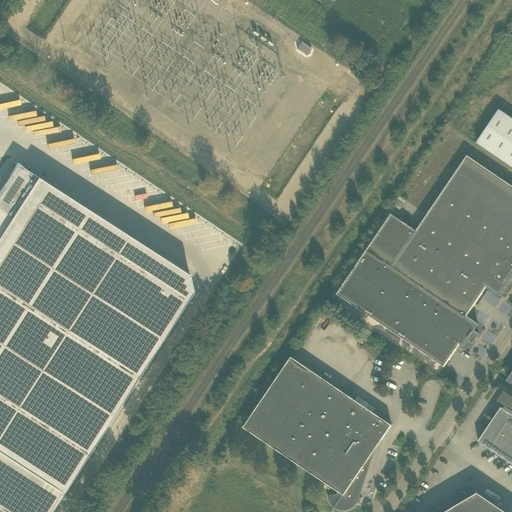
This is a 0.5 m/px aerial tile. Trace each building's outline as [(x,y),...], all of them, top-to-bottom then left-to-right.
[(303,43),(299,51),(307,56),(312,49),(303,43)] [(511,119),(499,110),(476,143),(511,167),(511,119)] [(478,324),(466,317),(486,287),(500,296),(511,277),(511,185),(468,155),(416,232),(391,215),(337,295),(444,367),(460,344),(463,346),(467,340),(472,343),(479,334),(473,331),(478,324)] [(0,511),(52,511),(194,293),(190,276),(18,165),(6,183),(0,193),(0,511)] [(385,421),(386,417),(373,413),(292,357),(244,428),(338,492),(338,494),(328,496),(328,499),(330,502),(331,505),(334,508),(337,509),(340,511),(343,511),(347,511),(350,510),(353,508),(355,506),(358,503),(360,504),(362,498),(360,497),(379,439),(382,440),(392,425),(385,421)] [(501,408),(478,442),(511,464),(511,396),(506,392),(499,402),(505,406),(503,409),(501,408)] [(504,511),(477,493),(445,511),(504,511)]
